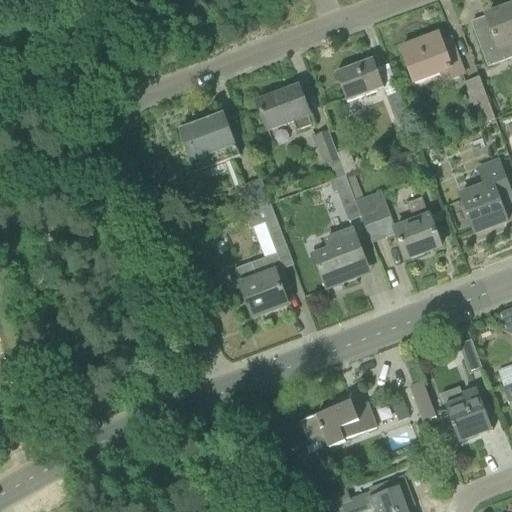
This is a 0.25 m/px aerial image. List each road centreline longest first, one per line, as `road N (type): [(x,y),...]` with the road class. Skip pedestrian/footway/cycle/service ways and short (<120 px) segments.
road 1 (residential): [(221,386),(122,121),(135,99),(333,26)]
road 2 (residential): [(221,386),(511,281)]
road 3 (residential): [(0,490),(62,454),(221,386)]
